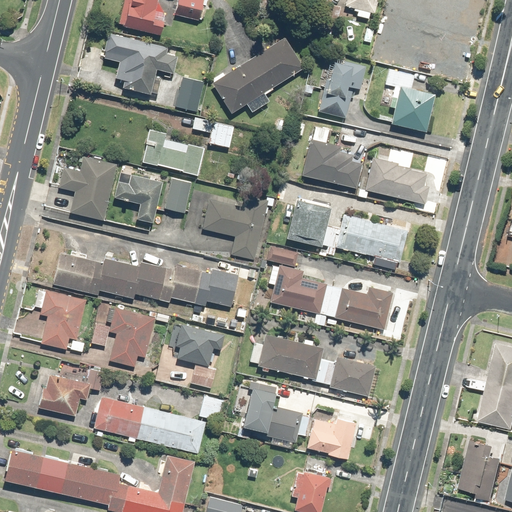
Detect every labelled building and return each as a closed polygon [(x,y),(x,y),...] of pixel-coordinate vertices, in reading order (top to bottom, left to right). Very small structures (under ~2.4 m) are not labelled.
[(156,8),(157,0),(126,0),(122,24),(161,31),(165,10),(156,8)] [(205,0),(180,0),(177,13),(200,19),(205,0)] [(348,0),(348,2),(357,5),(356,9),(359,10),(358,15),(370,18),(373,9),(378,10),(380,0),(348,0)] [(405,26),(392,23),(386,48),(443,63),(453,22),(409,11),(405,26)] [(115,84),(153,93),(159,67),(175,71),(179,55),(168,53),(170,46),(109,32),(103,56),(120,60),(115,84)] [(267,90),(305,65),(285,35),(214,83),(234,112),(250,102),(255,110),(273,98),(267,90)] [(362,88),(367,66),(334,57),(321,109),(348,116),(355,86),(362,88)] [(392,105),(397,106),(393,121),(429,129),(437,93),(414,87),(417,72),(390,66),(386,85),(396,87),(392,105)] [(206,79),(183,75),(177,104),(200,109),(206,79)] [(195,128),(212,132),(210,141),(231,146),(235,125),(197,118),(195,128)] [(345,145),(330,141),(334,128),(317,123),(304,173),(358,188),(365,159),(342,153),(345,145)] [(167,130),(151,127),(143,162),(199,173),(204,146),(166,138),(167,130)] [(435,171),(374,156),(367,187),(427,202),(435,171)] [(116,162),(85,157),(82,170),(65,167),(62,185),(76,187),(71,212),(106,218),(116,162)] [(163,180),(123,171),(117,196),(142,202),(139,216),(154,220),(163,180)] [(193,182),(172,178),(166,205),(187,210),(193,182)] [(272,198),(244,193),(241,210),(208,204),(204,229),(236,235),(233,253),(261,258),(272,198)] [(339,246),(374,255),(372,264),(398,270),(408,228),(346,214),(342,229),(328,225),(333,203),(300,195),(290,236),(329,245),(327,253),(337,255),(339,246)] [(300,251),(271,244),(268,258),(297,265),(300,251)] [(173,301),(174,296),(208,304),(209,299),(234,305),(241,276),(204,267),(203,271),(179,265),(178,269),(142,260),(140,265),(107,257),(105,261),(63,251),(56,282),(100,293),(101,289),(137,298),(138,293),(173,301)] [(325,324),(328,313),(387,328),(396,291),(370,284),(368,293),(301,276),(303,268),(282,263),(273,300),(317,311),(315,321),(325,324)] [(36,305),(42,307),(41,312),(49,315),(42,340),(67,347),(70,336),(77,338),(88,298),(47,287),(47,291),(40,289),(36,305)] [(147,357),(157,316),(102,304),(94,341),(107,344),(111,330),(119,332),(113,360),(135,364),(137,354),(147,357)] [(180,358),(212,366),(216,347),(222,348),(226,332),(183,322),(178,344),(183,345),(180,358)] [(256,339),(249,361),(370,396),(377,369),(339,358),(338,363),(323,359),(326,348),(269,331),(266,342),(256,339)] [(511,344),(498,341),(482,419),(511,425),(511,344)] [(217,371),(196,365),(192,381),(213,386),(217,371)] [(89,397),(90,387),(102,389),(105,369),(91,366),(88,381),(46,373),(40,404),(77,411),(80,395),(89,397)] [(251,387),(254,388),(253,393),(240,391),(236,409),(249,412),(247,423),(266,427),(265,433),(274,435),(272,442),(293,446),(294,439),(297,440),(299,434),(307,435),(311,417),(303,416),(304,411),(275,405),(279,384),(253,379),(251,387)] [(225,399),(206,394),(200,413),(220,419),(225,399)] [(206,418),(104,396),(96,430),(198,452),(206,418)] [(337,421),(316,417),(310,446),(331,451),(331,453),(350,458),(359,419),(338,414),(337,421)] [(489,445),(471,440),(460,485),(479,490),(477,496),(493,499),(503,458),(487,454),(489,445)] [(159,491),(119,481),(121,475),(15,447),(7,477),(110,503),(109,508),(126,511),(183,511),(197,461),(169,454),(159,491)] [(321,511),(330,474),(301,467),(294,497),(298,497),(296,507),(316,511),(321,511)] [(243,511),(246,503),(210,495),(206,511),(243,511)]
